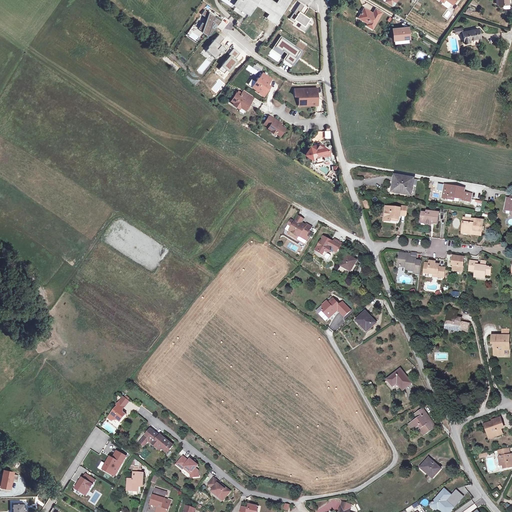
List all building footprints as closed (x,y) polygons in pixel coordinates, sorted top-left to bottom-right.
[(280,0),(277,5),(269,0),(235,0),(237,2),(236,4),(249,13),(256,3),(271,13),(269,17),(275,21),(280,14),(289,0),(280,0)] [(305,6),(301,3),(290,19),(295,22),(296,20),(302,24),(300,27),(305,31),(309,25),(307,24),(311,19),(300,12),(305,6)] [(372,28),(382,12),(376,9),(373,13),(364,8),(359,18),(368,23),(367,25),(372,28)] [(198,28),(209,36),(213,31),(211,30),(217,18),(205,9),(201,14),(210,20),(207,26),(203,22),(198,28)] [(222,20),(217,27),(221,30),(226,23),(222,20)] [(409,38),(408,27),(393,29),(394,40),(409,38)] [(480,38),(478,29),(462,32),(462,33),(464,43),(470,42),(469,40),(480,38)] [(209,47),(207,50),(216,57),(221,51),(222,52),(225,48),(221,45),(221,46),(219,44),(220,43),(224,39),(219,34),(209,47)] [(281,37),(275,46),(283,51),(284,50),(289,53),(288,55),(285,59),(293,65),(297,58),(296,57),(297,55),(299,56),(302,51),(281,37)] [(227,69),(229,72),(238,62),(235,59),(240,53),(234,48),(229,54),(231,55),(219,69),(224,73),(227,69)] [(263,73),(260,78),(259,78),(256,82),(252,87),(256,89),(256,91),(260,94),(262,91),(265,94),(269,89),(267,88),(269,85),(268,84),(272,79),(263,73)] [(317,97),(317,88),(295,89),(295,96),(299,96),(299,99),(301,102),(306,102),(306,105),(314,105),(314,97),(317,97)] [(248,104),(253,97),(243,90),(240,96),(236,93),(233,97),(237,99),(234,103),(233,105),(239,108),(240,107),(246,110),(249,105),(248,104)] [(285,128),(280,125),(281,123),(269,116),(264,124),(269,127),(268,128),(272,130),(272,132),(275,134),(276,133),(277,132),(281,134),(285,128)] [(331,160),(328,150),(321,145),(320,145),(319,145),(318,145),(317,146),(316,148),(314,149),(311,147),(306,154),(313,159),(314,164),(331,160)] [(414,179),(397,176),(395,187),(394,186),(393,192),(411,195),(413,185),(414,179)] [(471,202),(472,194),(464,193),(465,189),(450,186),(449,189),(444,188),(443,198),(448,199),(448,197),(463,199),(463,201),(471,202)] [(406,216),(407,207),(401,206),(400,209),(386,207),(384,221),(391,222),(391,221),(391,218),(399,219),(400,215),(406,216)] [(438,224),(439,213),(427,211),(427,213),(422,213),(421,220),(426,221),(425,224),(431,225),(432,223),(438,224)] [(299,216),(295,222),(300,225),(302,223),(304,220),(299,216)] [(482,232),(483,221),(464,218),(462,233),(469,234),(470,230),(482,232)] [(300,225),(295,222),(291,220),(289,225),(292,227),(290,231),(303,238),(306,234),(308,235),(309,232),(312,227),(307,224),(306,226),(302,223),(300,225)] [(306,234),(303,238),(307,241),(311,233),(309,232),(308,235),(306,234)] [(337,252),(342,244),(335,240),(334,242),(332,240),(331,241),(324,237),(316,250),(322,254),(321,255),(325,257),(328,253),(331,252),(333,253),(334,251),(337,252)] [(419,274),(421,262),(416,261),(416,259),(410,258),(408,258),(408,255),(400,254),(398,266),(407,267),(406,270),(414,271),(414,273),(419,274)] [(347,277),(357,260),(348,255),(338,272),(347,277)] [(463,272),(464,258),(454,256),(452,265),(454,266),(453,270),(463,272)] [(490,273),(491,267),(486,267),(481,266),(477,266),(477,262),(471,261),(470,271),(476,271),(475,277),(485,278),(485,273),(490,273)] [(444,278),(445,268),(439,268),(439,265),(435,265),(435,262),(430,262),(430,264),(425,264),(424,273),(434,274),(434,273),(438,273),(437,277),(444,278)] [(335,310),(336,308),(344,317),(351,310),(343,302),(340,305),(333,299),(329,303),(327,301),(323,305),(323,310),(322,311),(326,315),(328,314),(331,317),(336,312),(336,310),(335,310)] [(468,332),(469,324),(461,322),(461,319),(456,318),(458,312),(450,310),(446,329),(459,331),(459,330),(468,332)] [(376,323),(366,312),(357,321),(364,329),(368,326),(370,328),(376,323)] [(509,350),(509,336),(502,336),(493,336),(492,344),(495,344),(495,355),(504,355),(504,350),(509,350)] [(411,383),(401,370),(388,380),(393,386),(397,383),(403,390),(411,383)] [(125,407),(129,402),(123,397),(119,402),(125,407)] [(126,414),(123,412),(123,409),(125,407),(119,402),(117,405),(118,406),(108,418),(111,420),(117,419),(120,422),(126,414)] [(436,427),(430,418),(429,419),(426,414),(427,413),(423,409),(415,415),(418,419),(410,425),(414,430),(420,426),(423,430),(422,431),(425,435),(436,427)] [(501,429),(500,425),(503,424),(501,418),(493,421),(493,422),(485,425),(488,433),(492,432),(494,437),(503,434),(501,429)] [(149,438),(154,432),(151,429),(146,435),(146,436),(145,438),(149,441),(153,445),(155,442),(149,438)] [(173,446),(163,438),(162,438),(160,436),(154,432),(149,438),(155,442),(153,445),(160,451),(162,449),(166,452),(166,451),(169,448),(170,449),(173,446)] [(144,446),(149,441),(145,438),(140,443),(144,446)] [(511,460),(511,461),(509,449),(498,451),(500,461),(503,461),(504,465),(504,468),(511,466),(511,460)] [(113,471),(117,473),(127,456),(119,452),(115,458),(114,459),(111,457),(107,464),(108,465),(105,470),(112,474),(113,471)] [(197,467),(194,464),(195,463),(190,459),(189,461),(183,457),(178,463),(180,466),(180,467),(183,469),(183,468),(188,471),(189,470),(192,473),(191,474),(191,477),(199,477),(198,471),(196,468),(197,467)] [(141,469),(142,464),(135,459),(129,469),(134,470),(134,469),(141,469)] [(441,469),(431,460),(430,461),(428,459),(422,467),(428,473),(427,474),(433,478),(441,469)] [(428,473),(422,467),(420,469),(426,475),(427,474),(428,473)] [(143,485),(143,473),(141,473),(141,469),(134,469),(134,470),(134,480),(128,479),(128,491),(138,491),(138,486),(138,484),(143,485)] [(13,472),(4,470),(1,486),(10,488),(11,481),(17,481),(18,475),(13,474),(13,472)] [(96,481),(86,474),(77,489),(86,496),(96,481)] [(230,491),(223,486),(220,486),(218,484),(219,483),(214,478),(209,485),(214,489),(212,491),(218,497),(223,496),(225,498),(230,491)] [(453,496),(445,489),(443,492),(447,496),(444,499),(447,502),(451,497),(458,503),(464,497),(457,491),(453,496)] [(163,503),(165,498),(166,493),(162,491),(161,494),(155,492),(151,505),(158,507),(156,511),(167,511),(170,505),(163,503)] [(447,502),(444,499),(447,496),(443,492),(432,504),(435,507),(437,506),(443,511),(444,511),(445,511),(450,511),(458,503),(451,497),(447,502)] [(24,511),(24,503),(12,503),(12,511),(24,511)]
